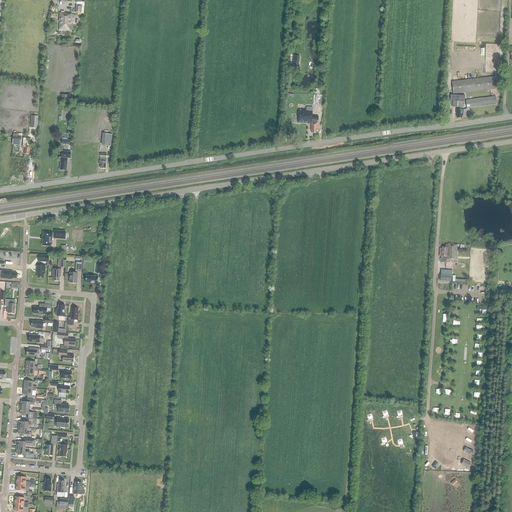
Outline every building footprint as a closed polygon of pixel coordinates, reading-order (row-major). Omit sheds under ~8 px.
[(59,29),(71,31),(72,14),(59,13),(58,21),(60,21),(59,29)] [(463,56),(463,46),(457,46),(457,52),(452,52),(452,55),(463,56)] [(451,82),(453,94),(496,89),(494,77),(451,82)] [(467,109),(497,105),(495,96),(473,99),(465,100),(467,109)] [(463,108),(463,101),(452,101),(452,107),(459,107),(459,109),(456,109),(456,114),(457,114),(457,118),(461,118),(461,116),(462,116),(463,109),(462,109),(462,107),(463,108)] [(318,121),(318,116),(312,116),(312,110),(299,109),(298,123),(311,123),(310,130),(312,130),(311,133),(316,133),(316,131),(317,131),(318,123),(317,123),(317,121),(318,121)] [(102,145),(110,146),(111,134),(104,133),(102,145)] [(25,147),(24,154),(29,154),(30,148),(30,147),(29,147),(30,146),(31,139),(23,138),(22,147),(25,147)] [(67,158),(70,158),(70,152),(61,151),(60,157),(59,157),(58,158),(58,160),(59,161),(60,161),(60,169),(66,170),(67,158)] [(51,233),(43,232),(42,245),(50,246),(50,245),(51,245),(52,244),(52,242),(52,241),(51,241),(51,237),(54,237),(54,238),(64,239),(65,232),(54,231),(54,234),(51,233)] [(448,247),(447,247),(442,247),(442,249),(440,248),(439,256),(441,256),(441,259),(440,259),(440,263),(447,263),(447,261),(456,262),(457,244),(448,243),(448,247)] [(81,272),(82,262),(76,262),(75,270),(73,272),(72,271),(68,274),(70,276),(69,282),(77,283),(77,273),(77,271),(81,272)] [(44,274),(45,266),(37,265),(37,273),(37,277),(43,278),(44,274)] [(60,276),(61,269),(53,269),(52,278),(53,278),(53,280),(59,281),(60,276)] [(16,278),(17,272),(12,272),(12,271),(1,270),(0,278),(12,279),(12,278),(16,278)] [(92,284),(97,284),(98,276),(89,275),(89,276),(86,276),(85,282),(92,283),(92,284)] [(5,300),(5,306),(8,306),(7,313),(14,313),(15,304),(15,300),(10,300),(5,300)] [(33,314),(38,314),(38,315),(39,316),(41,316),(42,315),(42,314),(46,314),(47,308),(50,309),(50,304),(42,304),(42,307),(34,307),(33,314)] [(56,316),(65,317),(65,310),(64,310),(65,305),(58,305),(58,311),(57,311),(56,316)] [(78,320),(78,312),(78,308),(72,308),(71,318),(68,317),(68,325),(73,325),(74,320),(78,320)] [(45,339),(45,332),(39,332),(38,335),(29,335),(29,342),(39,343),(40,339),(45,339)] [(58,338),(65,339),(64,346),(68,346),(68,345),(75,346),(76,339),(68,339),(68,334),(59,333),(58,338)] [(63,356),(63,362),(73,363),(74,355),(67,355),(67,351),(59,350),(59,356),(63,356)] [(35,362),(26,361),(25,368),(38,369),(38,368),(38,366),(34,366),(35,362)] [(24,381),(24,388),(36,389),(36,386),(33,386),(33,381),(24,381)] [(58,412),(68,413),(69,405),(61,405),(61,401),(54,400),(54,405),(58,405),(58,412)] [(29,408),(20,407),(20,414),(27,414),(27,418),(36,419),(37,413),(29,412),(29,408)] [(57,418),(57,427),(60,427),(60,428),(64,428),(65,427),(68,428),(69,419),(57,418)] [(19,421),(18,427),(30,428),(30,425),(32,425),(32,424),(36,424),(36,420),(27,419),(27,422),(19,421)] [(17,441),(17,447),(25,448),(25,446),(35,447),(35,439),(24,438),(23,442),(17,441)] [(46,445),(45,455),(52,456),(53,445),(46,445)] [(23,454),(23,458),(33,458),(34,454),(30,453),(30,452),(29,451),(25,451),(25,448),(17,447),(16,453),(23,454)] [(30,485),(30,484),(30,482),(26,482),(26,477),(17,476),(16,483),(30,485)] [(456,489),(460,486),(455,479),(451,482),(456,489)] [(65,481),(59,480),(59,484),(58,484),(57,496),(64,496),(65,485),(64,485),(65,481)] [(82,489),(82,485),(81,485),(82,482),(75,482),(75,488),(74,488),(73,494),(82,494),(84,494),(85,494),(85,491),(84,489),(82,489)] [(15,497),(14,504),(28,505),(28,503),(24,502),(24,498),(15,497)]
